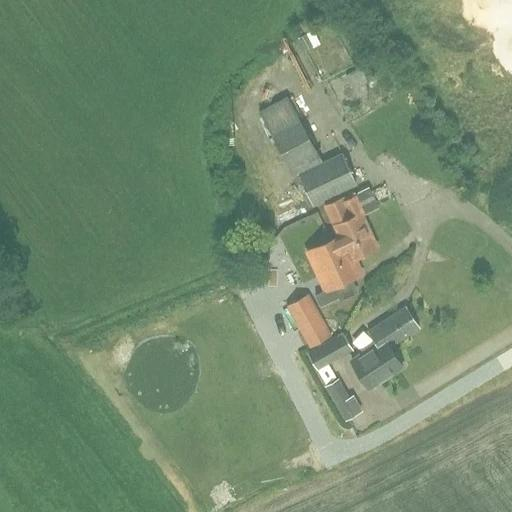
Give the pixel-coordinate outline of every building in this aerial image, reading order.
[(345,110),(389,92),(385,82),(341,100),(345,110)] [(315,205),(356,184),(341,154),(322,164),(286,99),(259,112),(291,179),(299,175),(315,205)] [(385,113),(358,128),(376,160),(403,146),(385,113)] [(356,259),(378,248),(363,215),(366,214),(357,196),(344,202),(342,198),(326,206),(342,238),(311,253),(329,290),(317,296),(322,307),(341,298),(335,287),(363,274),(356,259)] [(310,348),(332,336),(309,295),(287,307),(310,348)] [(403,367),(390,347),(420,328),(406,308),(369,332),(377,345),(352,361),(369,389),(403,367)] [(318,369),(353,350),(344,333),(308,353),(318,369)] [(327,386),(338,405),(349,399),(338,380),(327,386)]
